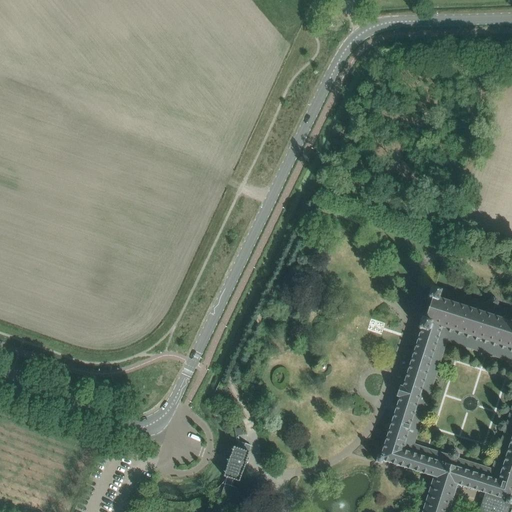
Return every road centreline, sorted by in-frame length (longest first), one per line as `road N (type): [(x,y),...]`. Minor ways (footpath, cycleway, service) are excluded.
road 1 (tertiary): [(511,18),(383,22),(357,34),(175,398),(156,421),(130,426),(0,382)]
road 2 (unclassified): [(377,399),(376,418),(347,450),(273,476)]
road 3 (unclassified): [(388,375),(433,253)]
